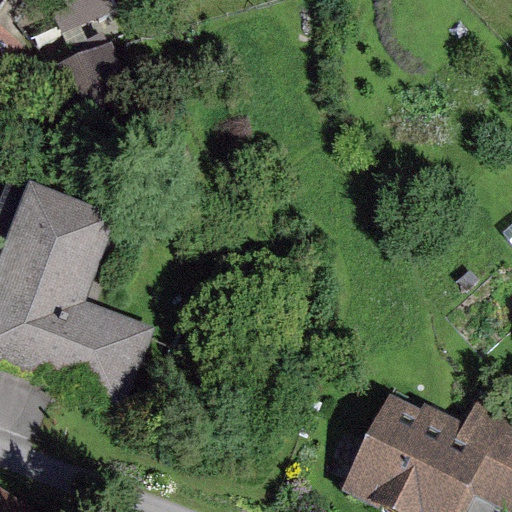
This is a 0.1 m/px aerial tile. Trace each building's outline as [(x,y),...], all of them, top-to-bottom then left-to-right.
[(0,0),(0,90),(30,61),(0,38),(0,11),(9,0),(0,0)] [(122,58),(52,86),(75,141),(145,113),(122,58)] [(0,290),(0,383),(126,430),(158,344),(85,317),(119,227),(35,196),(0,290)] [(396,418),(350,511),(352,511),(474,511),(475,510),(479,511),(511,511),(511,428),(480,413),(461,450),(396,418)] [(46,511),(0,485),(0,511),(46,511)]
